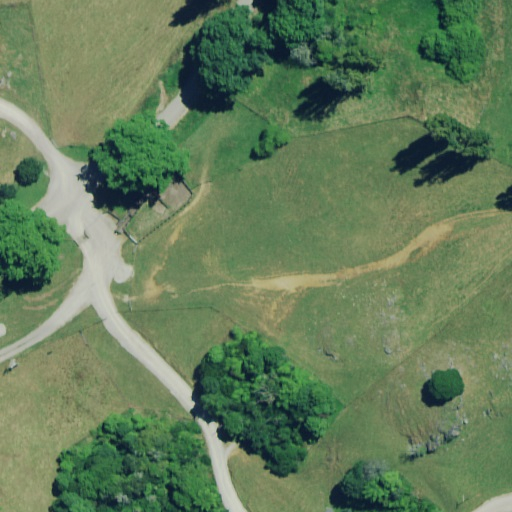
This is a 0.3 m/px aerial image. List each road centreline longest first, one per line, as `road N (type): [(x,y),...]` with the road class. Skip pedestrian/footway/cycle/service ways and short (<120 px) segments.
road 1 (track): [(252,511),(216,393),(132,307),(93,225),(72,205),(77,148),(18,91),(0,88)]
road 2 (unclassified): [(240,0),(193,63),(118,139),(77,148),(0,211)]
